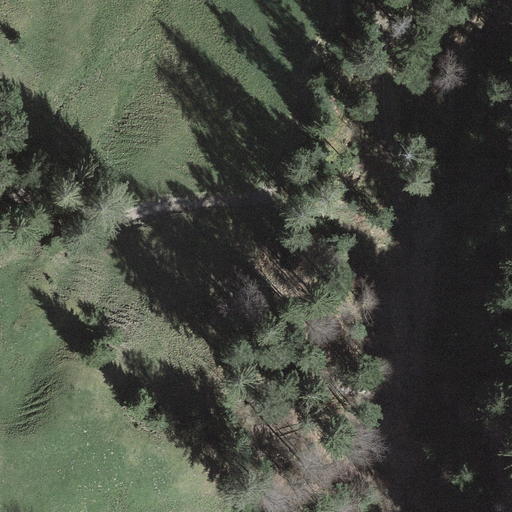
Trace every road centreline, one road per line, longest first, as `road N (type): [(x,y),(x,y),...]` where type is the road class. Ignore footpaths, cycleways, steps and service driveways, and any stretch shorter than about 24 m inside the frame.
road 1 (track): [(327,0),(332,11),(279,183),(255,199),(90,214),(0,175)]
road 2 (track): [(378,0),(383,119),(403,202),(432,220),(446,216),(511,138)]
